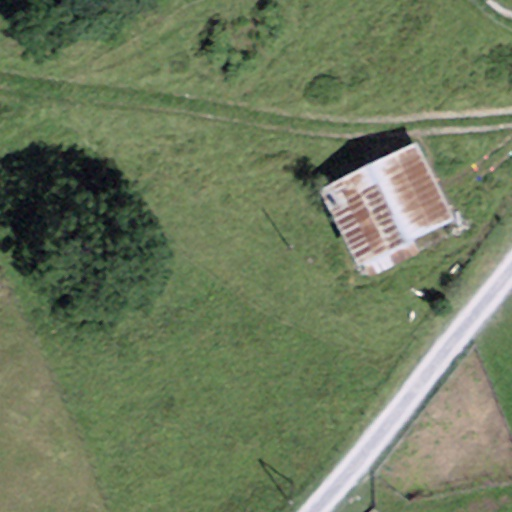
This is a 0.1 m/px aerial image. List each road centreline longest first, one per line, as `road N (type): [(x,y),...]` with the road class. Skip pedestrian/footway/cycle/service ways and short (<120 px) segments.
road 1 (track): [(0,82),(303,122),(421,128),(511,116)]
road 2 (track): [(511,267),(315,511)]
